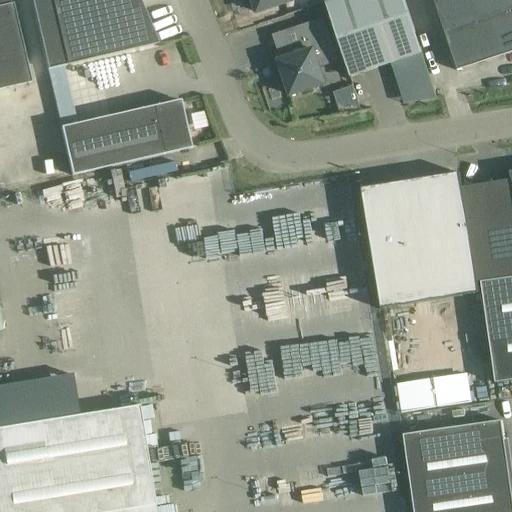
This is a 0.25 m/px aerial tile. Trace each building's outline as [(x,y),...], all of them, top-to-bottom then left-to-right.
[(0,0),(0,90),(31,84),(12,5),(12,0),(0,0)] [(29,0),(47,71),(158,45),(138,0),(29,0)] [(247,0),(251,11),(256,10),(257,13),(291,2),(290,0),(247,0)] [(302,0),(293,0),(291,1),(291,2),(295,13),(306,9),(302,0)] [(422,54),(404,0),(335,0),(325,3),(350,78),(422,54)] [(511,53),(511,0),(433,0),(457,72),(511,53)] [(335,56),(323,20),(294,30),(302,54),(279,62),(290,96),(324,84),(319,67),(324,66),(322,61),(335,56)] [(358,88),(339,89),(341,110),(360,109),(358,88)] [(71,177),(191,149),(179,101),(60,129),(71,177)] [(511,172),(510,172),(511,180),(462,189),(479,283),(511,277),(511,172)] [(460,174),(362,189),(381,310),(481,294),(479,283),(462,189),(460,174)] [(111,222),(112,240),(164,237),(163,219),(111,222)] [(511,381),(511,278),(481,283),(495,384),(511,381)] [(458,402),(493,399),(490,344),(455,347),(458,402)] [(430,407),(450,405),(447,351),(427,352),(430,407)] [(480,413),(452,415),(452,424),(503,421),(501,399),(480,400),(480,413)] [(155,511),(138,406),(0,428),(0,511),(155,511)] [(232,420),(233,461),(254,460),(253,420),(232,420)] [(511,511),(511,488),(502,421),(403,436),(414,511),(511,511)]
